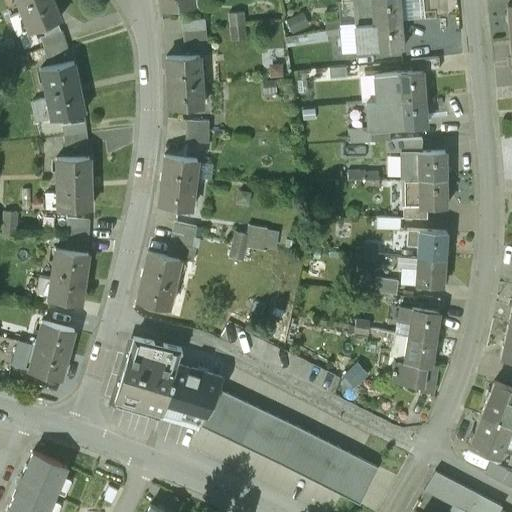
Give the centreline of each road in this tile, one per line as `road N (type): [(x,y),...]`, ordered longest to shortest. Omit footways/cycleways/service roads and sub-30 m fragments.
road 1 (residential): [(429,452),(462,375),(489,254),(475,0)]
road 2 (residential): [(429,452),(198,339),(113,316)]
road 3 (residential): [(113,316),(145,149),(140,9)]
road 4 (residential): [(147,459),(263,511)]
road 5 (residential): [(77,432),(113,316)]
